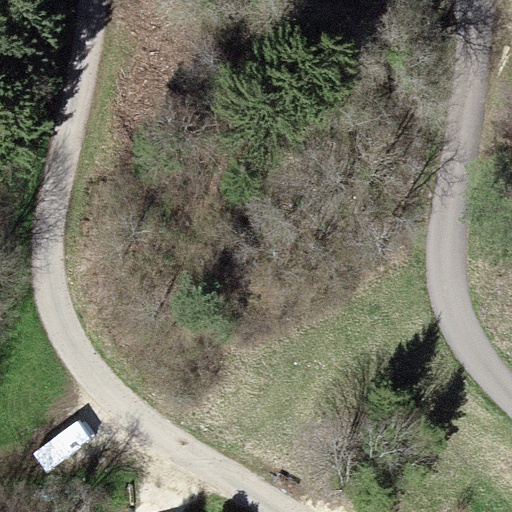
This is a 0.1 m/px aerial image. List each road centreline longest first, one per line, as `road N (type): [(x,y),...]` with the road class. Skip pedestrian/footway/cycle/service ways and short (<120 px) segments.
road 1 (unclassified): [(281,511),(130,410),(83,362),(58,317),(48,235),(94,5)]
road 2 (unclassified): [(511,394),(462,332),(446,287),(467,0)]
